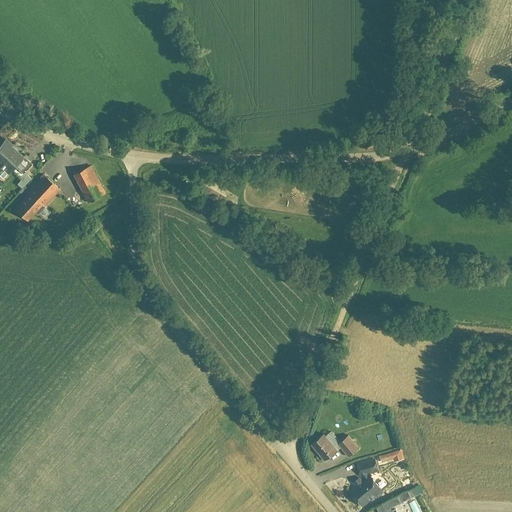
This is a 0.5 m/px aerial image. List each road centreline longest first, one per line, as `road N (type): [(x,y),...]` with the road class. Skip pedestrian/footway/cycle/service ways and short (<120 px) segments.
road 1 (residential): [(132,157),(137,280),(288,457)]
road 2 (unclassified): [(288,457),(405,152)]
road 3 (unclassified): [(405,152),(316,164),(132,157)]
road 4 (unclassified): [(405,152),(473,0)]
road 5 (unclassified): [(132,157),(0,114)]
